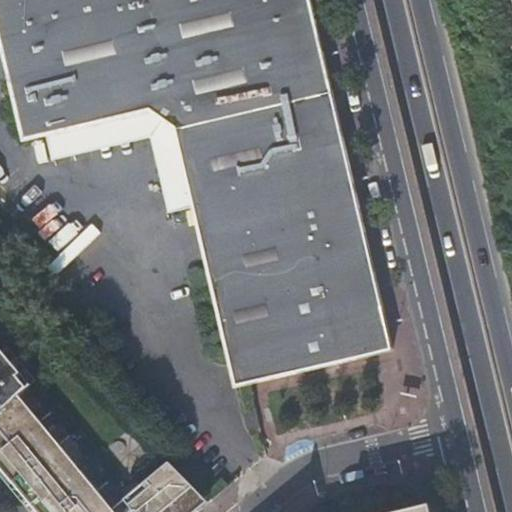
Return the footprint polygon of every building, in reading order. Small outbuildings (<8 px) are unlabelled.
[(179,130),(336,94),(336,93),(313,0),(0,0),(0,27),(26,141),(49,136),(148,114),(179,130)] [(396,352),(336,94),(179,130),(196,209),(204,245),(237,389),(396,352)] [(148,114),(49,136),(54,161),(155,138),(172,214),(196,209),(179,130),(148,114)] [(0,347),(0,413),(19,395),(30,384),(0,347)] [(19,395),(0,413),(0,472),(2,475),(48,429),(19,395)] [(262,430),(258,412),(247,415),(251,433),(262,430)] [(35,511),(81,468),(48,429),(2,475),(4,477),(6,474),(19,490),(16,492),(26,505),(29,502),(34,508),(31,510),(32,511),(35,511)] [(176,469),(172,465),(128,502),(132,507),(176,469)] [(72,511),(97,488),(81,468),(35,511),(72,511)] [(103,494),(97,488),(72,511),(180,511),(200,493),(176,469),(132,507),(125,511),(117,511),(112,506),(104,511),(92,511),(88,507),(103,494)] [(6,474),(4,477),(16,492),(19,490),(6,474)] [(208,501),(204,497),(200,493),(180,511),(197,511),(201,509),(208,502),(208,501)] [(104,511),(112,506),(103,494),(88,507),(92,511),(104,511)]
